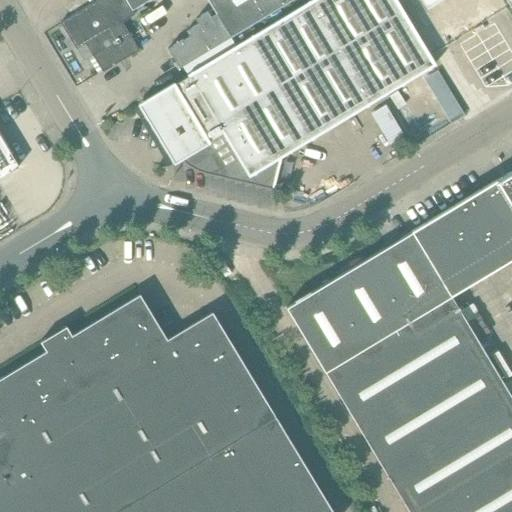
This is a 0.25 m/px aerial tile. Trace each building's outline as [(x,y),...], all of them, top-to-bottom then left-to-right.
[(126,0),(96,0),(69,16),(76,27),(85,22),(92,33),(82,38),(73,44),(83,61),(92,56),(93,55),(102,50),(112,66),(139,50),(122,22),(135,14),(132,10),(126,0)] [(126,0),(132,10),(148,0),(208,0),(213,8),(195,18),(198,23),(186,30),(189,35),(168,48),(179,67),(290,0),(126,0)] [(145,100),(138,104),(172,161),(173,162),(174,164),(182,160),(185,163),(189,166),(194,169),(198,171),(203,172),(208,174),(276,189),(277,188),(273,187),(281,156),(435,64),(396,0),(311,0),(190,73),(191,75),(147,101),(146,99),(145,100)] [(511,0),(421,0),(426,8),(439,0),(506,0),(511,9),(511,0)] [(0,177),(19,166),(0,134),(0,177)] [(486,285),(508,271),(511,268),(511,178),(510,176),(444,216),(486,285)] [(400,293),(419,325),(464,298),(486,285),(444,216),(378,257),(400,293)] [(295,306),(318,343),(400,293),(378,257),(295,306)] [(486,285),(464,298),(505,367),(511,362),(511,277),(508,271),(486,285)] [(419,325),(400,293),(318,343),(339,379),(421,329),(419,325)] [(0,511),(332,511),(212,312),(166,339),(139,294),(71,335),(66,326),(42,341),(47,350),(0,378),(0,511)] [(505,367),(464,298),(419,325),(421,329),(443,365),(460,394),(505,367)] [(443,365),(421,329),(339,379),(361,414),(443,365)] [(460,394),(443,365),(361,414),(382,450),(464,400),(460,394)] [(404,486),(486,436),(464,400),(382,450),(404,486)] [(486,436),(404,486),(419,511),(441,511),(508,472),(486,436)] [(441,511),(511,511),(511,478),(508,472),(441,511)]
